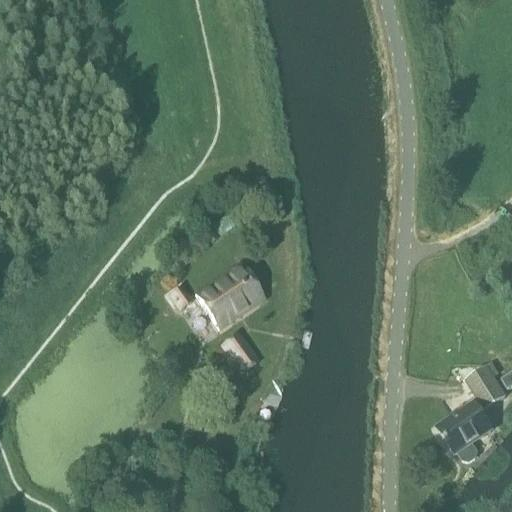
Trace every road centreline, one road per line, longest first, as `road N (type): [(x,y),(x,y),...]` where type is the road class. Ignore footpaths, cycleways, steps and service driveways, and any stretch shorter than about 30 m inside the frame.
road 1 (unclassified): [(389,511),(408,129),(385,0)]
road 2 (track): [(403,252),(430,253),(511,206)]
